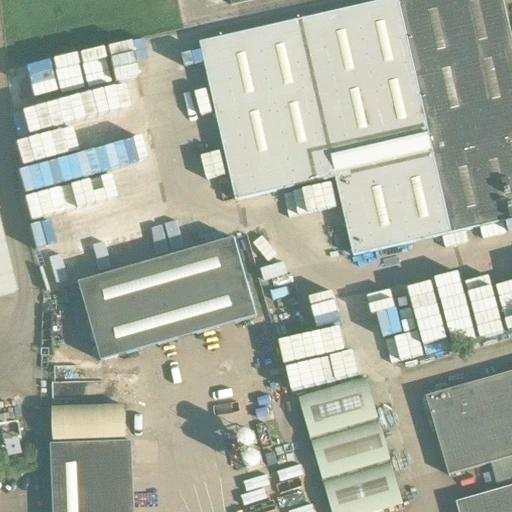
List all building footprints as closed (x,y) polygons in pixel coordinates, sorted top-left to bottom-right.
[(511,43),(502,0),(399,0),(397,1),(200,44),(236,202),(336,179),(353,257),(452,236),(511,222),(511,43)] [(0,297),(14,294),(0,236),(0,297)] [(257,318),(235,240),(79,285),(102,363),(257,318)] [(491,464),(499,492),(457,503),(459,511),(511,511),(511,373),(427,398),(449,476),(491,464)] [(300,399),(332,511),(380,511),(403,505),(366,380),(300,399)] [(135,511),(133,463),(132,446),(132,444),(51,447),(53,511),(135,511)]
